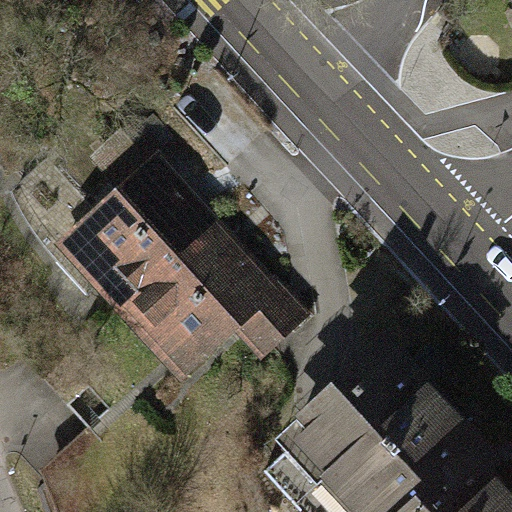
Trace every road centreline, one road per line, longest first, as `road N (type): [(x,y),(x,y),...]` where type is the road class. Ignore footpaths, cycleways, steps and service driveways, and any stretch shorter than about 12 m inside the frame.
road 1 (tertiary): [(325,96),(462,247)]
road 2 (tertiary): [(235,0),(325,96)]
road 3 (residential): [(408,0),(325,96)]
